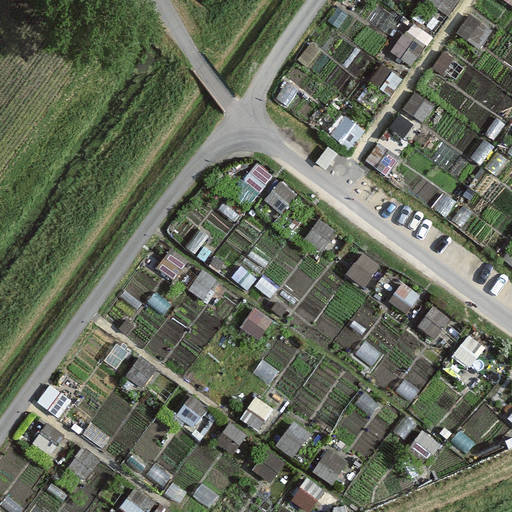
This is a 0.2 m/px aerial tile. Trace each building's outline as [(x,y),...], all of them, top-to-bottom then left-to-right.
[(458,0),(431,0),(428,5),(447,19),(461,1),(458,0)] [(326,24),(338,32),(350,16),(338,7),(326,24)] [(471,19),(458,37),(477,51),(490,33),(471,19)] [(403,38),(390,56),(409,70),(422,53),(403,38)] [(297,62),(309,71),(321,55),(309,46),(297,62)] [(383,67),(369,85),(388,99),(402,81),(383,67)] [(275,99),(286,107),(298,91),(287,83),(275,99)] [(416,94),(402,112),(421,126),(435,108),(416,94)] [(345,118),(332,136),(351,150),(364,132),(345,118)] [(478,133),(467,124),(452,145),(464,153),(478,133)] [(495,149),(484,141),(471,159),(482,167),(495,149)] [(381,144),(367,161),(387,176),(400,158),(381,144)] [(338,157),(328,149),(316,165),(326,172),(338,157)] [(508,162),(497,154),(485,169),(497,177),(508,162)] [(254,162),(240,180),(259,195),(272,177),(254,162)] [(276,181),(262,199),(281,213),(295,195),(276,181)] [(456,204),(445,196),(434,210),(445,219),(456,204)] [(472,215),(462,208),(452,221),(462,228),(472,215)] [(319,216),(305,234),(324,249),(338,231),(319,216)] [(210,235),(200,228),(187,247),(196,254),(210,235)] [(170,245),(156,263),(175,278),(189,260),(170,245)] [(362,251),(349,269),(368,284),(381,266),(362,251)] [(258,277),(241,265),(231,278),(248,290),(258,277)] [(202,267),(188,285),(207,299),(221,281),(202,267)] [(280,288),(262,275),(253,286),(271,299),(280,288)] [(401,280),(387,298),(406,313),(420,295),(401,280)] [(127,314),(113,303),(104,315),(118,325),(127,314)] [(432,303),(418,320),(437,335),(451,317),(432,303)] [(253,305),(239,323),(258,338),(272,320),(253,305)] [(466,331),(452,349),(471,363),(485,346),(466,331)] [(381,354),(365,341),(355,354),(370,367),(381,354)] [(140,353),(127,370),(146,385),(159,367),(140,353)] [(284,366),(267,354),(258,367),(275,379),(284,366)] [(419,389),(405,378),(395,391),(410,402),(419,389)] [(56,383),(42,401),(61,416),(75,398),(56,383)] [(380,403),(364,392),(355,405),(370,416),(380,403)] [(191,395),(178,412),(197,427),(210,409),(191,395)] [(255,396),(241,414),(260,428),(274,410),(255,396)] [(418,425),(405,415),(393,431),(405,441),(418,425)] [(47,419),(33,437),(52,452),(65,434),(47,419)] [(230,419),(216,437),(235,452),(249,434),(230,419)] [(110,437),(90,422),(82,433),(102,448),(110,437)] [(290,424),(277,442),(296,456),(309,439),(290,424)] [(421,428),(407,446),(426,461),(440,443),(421,428)] [(80,444),(66,461),(85,476),(99,458),(80,444)] [(266,449),(252,466),(271,481),(285,463),(266,449)] [(326,449),(313,467),(332,481),(345,463),(326,449)] [(146,465),(132,453),(125,462),(139,473),(146,465)] [(171,476),(155,463),(146,475),(162,487),(171,476)] [(217,496),(201,484),(192,495),(208,508),(217,496)] [(133,486),(119,504),(129,511),(143,511),(152,501),(133,486)] [(21,511),(24,508),(7,495),(1,503),(12,511),(21,511)]
